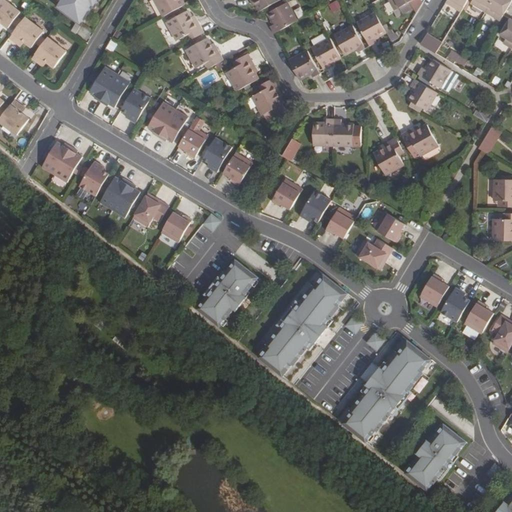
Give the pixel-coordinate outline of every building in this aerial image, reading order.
[(4,0),(0,0),(0,1),(0,20),(2,22),(9,28),(21,12),(4,0)] [(65,0),(60,9),(83,27),(95,8),(97,9),(102,0),(65,0)] [(154,0),(164,17),(185,5),(182,0),(154,0)] [(249,0),(251,3),(254,1),(256,5),(260,12),(281,0),(249,0)] [(336,0),(329,4),(333,12),(341,8),(336,0)] [(411,2),(414,0),(388,0),(391,4),(396,2),(403,15),(414,9),(411,2)] [(468,0),(447,0),(446,3),(461,13),(468,0)] [(492,0),(472,0),(471,3),(477,7),(474,12),(482,17),(492,0)] [(511,0),(492,0),(482,17),(491,22),(494,17),(500,21),(504,15),(511,0)] [(293,24),(298,21),(288,3),(268,14),(274,25),(270,27),(274,34),(293,24)] [(194,21),(192,17),(188,10),(167,23),(177,41),(186,36),(189,41),(205,33),(197,19),(194,21)] [(358,23),(370,46),(378,42),(376,39),(386,33),(376,13),(358,23)] [(26,17),(10,38),(19,45),(24,39),(26,41),(33,46),(45,31),(26,17)] [(511,19),(510,18),(500,35),(506,39),(503,44),(511,48),(511,19)] [(78,25),(73,33),(78,36),(83,28),(78,25)] [(357,50),(359,53),(366,49),(353,26),(335,36),(346,56),(357,50)] [(48,38),(33,58),(42,65),(46,59),(48,61),(56,67),(67,52),(48,38)] [(214,49),(211,45),(208,38),(186,50),(197,69),(206,64),(209,69),(224,60),(217,47),(214,49)] [(330,38),(312,48),(325,72),(332,68),(330,64),(341,58),(330,38)] [(438,51),(442,44),(435,39),(431,47),(438,51)] [(112,41),(109,49),(116,52),(119,44),(112,41)] [(465,58),(452,50),(448,58),(461,65),(465,58)] [(311,74),(313,78),(320,74),(307,51),(289,61),(300,80),(311,74)] [(253,69),(256,67),(249,54),(233,62),(236,68),(227,73),(237,91),(259,79),(256,73),(253,69)] [(418,75),(441,88),(442,87),(448,91),(458,74),(452,70),(432,59),(426,70),(422,67),(418,75)] [(473,73),(478,76),(482,69),(477,66),(473,73)] [(106,67),(102,73),(115,80),(118,75),(106,67)] [(101,76),(93,71),(88,79),(96,83),(101,76)] [(95,98),(102,103),(115,80),(102,73),(101,76),(96,83),(90,93),(96,96),(95,98)] [(118,75),(115,80),(128,88),(131,82),(118,75)] [(281,91),(274,78),(259,87),(261,92),(253,97),(267,123),(288,112),(284,104),(281,97),(279,93),(281,91)] [(427,111),(438,93),(415,79),(411,86),(414,89),(408,99),(427,111)] [(110,104),(116,108),(121,98),(126,91),(128,88),(115,80),(102,103),(108,106),(110,104)] [(127,102),(122,110),(128,114),(131,117),(129,119),(136,124),(142,115),(146,108),(152,98),(135,88),(132,94),(127,102)] [(132,94),(126,91),(121,98),(127,102),(132,94)] [(24,107),(15,101),(0,121),(19,135),(31,119),(23,114),(21,112),(24,107)] [(164,102),(161,108),(173,115),(177,109),(164,102)] [(142,115),(147,118),(151,111),(146,108),(142,115)] [(153,134),(160,138),(173,115),(161,108),(158,112),(153,120),(149,128),(154,131),(153,134)] [(158,112),(153,109),(148,117),(153,120),(158,112)] [(177,109),(173,115),(186,123),(189,117),(177,109)] [(477,111),(474,115),(487,123),(492,115),(484,110),(482,114),(477,111)] [(168,140),(174,143),(179,133),(184,126),(186,123),(173,115),(160,138),(167,141),(168,140)] [(199,117),(194,127),(202,131),(207,121),(199,117)] [(334,146),(334,119),(327,119),(327,123),(314,123),(313,145),(334,146)] [(355,126),(354,124),(342,124),(342,119),(334,119),(334,146),(354,146),(362,146),(362,127),(355,126)] [(420,156),(439,146),(427,124),(421,128),(417,130),(415,127),(402,135),(410,150),(415,147),(420,156)] [(190,129),(184,126),(179,133),(185,137),(190,129)] [(185,137),(179,147),(186,150),(189,152),(188,155),(195,159),(209,136),(192,126),(190,129),(185,137)] [(502,131),(492,126),(479,149),(488,154),(502,131)] [(505,135),(502,140),(508,143),(511,139),(505,135)] [(217,137),(203,160),(209,164),(213,166),(211,169),(218,173),(222,166),(224,162),(233,147),(217,137)] [(400,156),(405,153),(396,138),(383,145),(385,148),(381,150),(374,154),(386,175),(405,165),(400,156)] [(293,139),(289,145),(297,151),(301,144),(293,139)] [(64,145),(58,142),(46,162),(59,170),(72,147),(65,143),(64,145)] [(297,151),(289,145),(282,156),(291,161),(297,151)] [(79,152),(72,147),(59,170),(71,177),(74,172),(79,165),(83,157),(77,154),(79,152)] [(227,169),(224,174),(230,178),(234,180),(232,182),(240,186),(253,164),(236,153),(229,164),(227,169)] [(105,183),(110,175),(104,171),(100,169),(102,166),(95,161),(90,170),(86,177),(80,187),(96,197),(100,190),(105,183)] [(59,170),(46,162),(42,168),(55,175),(59,170)] [(83,168),(79,165),(74,172),(79,176),(83,168)] [(90,170),(85,167),(81,174),(86,177),(90,170)] [(71,177),(59,170),(55,175),(68,183),(71,177)] [(122,181),(116,177),(104,197),(117,205),(130,183),(123,179),(122,181)] [(277,195),(273,202),(280,207),(282,203),(285,206),(291,209),(297,201),(301,193),(304,188),(288,178),(281,188),(277,195)] [(511,180),(502,180),(495,180),(494,201),(505,201),(505,207),(511,207),(511,180)] [(106,194),(110,187),(105,183),(100,190),(106,194)] [(137,187),(130,183),(117,205),(129,212),(131,209),(136,202),(141,192),(136,189),(137,187)] [(304,209),(300,216),(307,220),(309,217),(313,219),(319,223),(324,214),(329,207),(332,202),(315,191),(309,202),(304,209)] [(155,198),(148,194),(142,205),(134,219),(148,228),(154,219),(160,222),(168,209),(162,205),(163,203),(158,199),(156,201),(154,200),(155,198)] [(117,205),(104,197),(101,203),(113,211),(117,205)] [(142,205),(136,202),(131,209),(137,212),(142,205)] [(117,205),(113,211),(126,218),(129,212),(117,205)] [(353,224),(357,218),(341,208),(328,228),(327,230),(334,235),(335,233),(339,235),(345,239),(353,224)] [(180,216),(174,212),(162,233),(179,243),(193,221),(185,216),(184,218),(180,216)] [(401,231),(405,225),(385,213),(375,229),(383,234),(391,239),(398,243),(402,236),(399,235),(401,231)] [(511,213),(496,213),(496,216),(504,217),(504,219),(494,219),(493,240),(511,240),(511,213)] [(221,223),(211,215),(203,224),(213,232),(221,223)] [(388,254),(392,248),(378,240),(374,246),(366,240),(356,255),(381,270),(385,263),(383,262),(385,260),(387,261),(390,255),(388,254)] [(208,297),(198,309),(220,327),(235,309),(237,311),(247,298),(245,296),(259,278),(237,260),(222,279),(219,277),(206,295),(208,297)] [(269,345),(259,358),(271,367),(283,376),(293,364),(294,365),(313,342),(316,344),(329,327),(326,325),(340,307),(339,306),(349,294),(337,284),(325,275),(315,287),(313,286),(300,303),(297,301),(283,319),(286,321),(267,344),(269,345)] [(449,289),(450,287),(444,283),(440,281),(442,279),(434,275),(433,277),(421,297),(438,307),(444,297),(449,289)] [(458,322),(471,301),(465,297),(461,295),(463,292),(456,288),(442,312),(458,322)] [(449,289),(444,297),(449,300),(454,292),(449,289)] [(111,298),(93,324),(103,331),(121,305),(111,298)] [(482,334),(495,314),(488,310),(485,308),(486,306),(479,301),(465,324),(482,334)] [(354,316),(346,326),(356,334),(364,324),(354,316)] [(507,321),(500,317),(492,331),(499,335),(493,344),(508,353),(511,346),(511,321),(508,319),(507,321)] [(115,343),(129,350),(138,331),(124,324),(115,343)] [(375,333),(368,343),(377,351),(385,341),(375,333)] [(353,411),(343,424),(355,433),(367,443),(377,430),(378,432),(397,408),(399,410),(413,393),(410,391),(424,373),(423,373),(433,360),(420,350),(408,341),(398,354),(397,352),(383,370),(381,368),(367,385),(370,387),(351,410),(353,411)] [(420,455),(406,474),(429,492),(439,479),(441,481),(455,463),(452,461),(467,442),(444,425),(430,442),(428,440),(418,453),(420,455)] [(497,482),(505,472),(495,464),(487,474),(497,482)] [(511,511),(511,497),(508,503),(505,502),(497,511),(511,511)]
